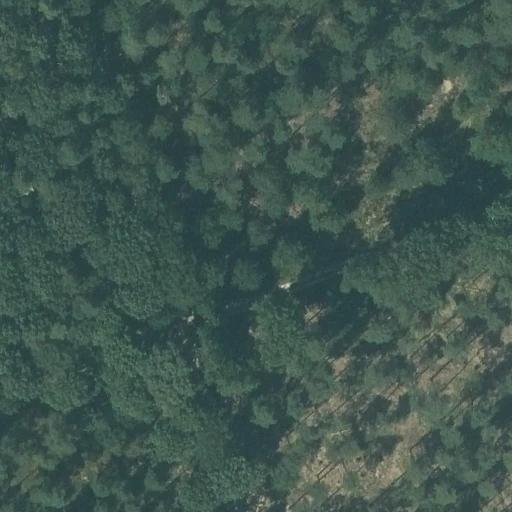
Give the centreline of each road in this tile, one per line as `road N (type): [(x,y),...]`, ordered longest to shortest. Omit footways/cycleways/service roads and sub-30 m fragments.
road 1 (track): [(182,330),(511,205)]
road 2 (track): [(182,330),(77,0)]
road 3 (track): [(182,330),(241,511)]
